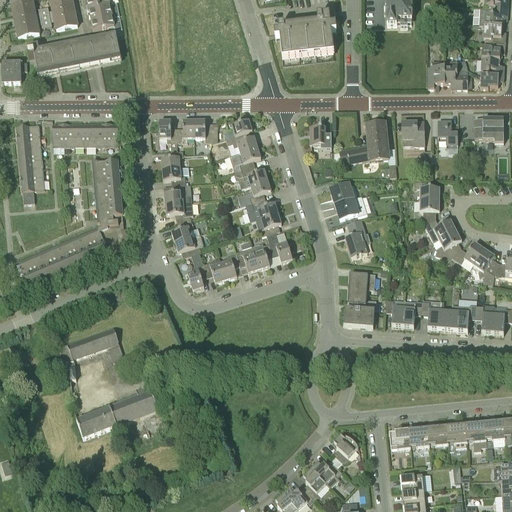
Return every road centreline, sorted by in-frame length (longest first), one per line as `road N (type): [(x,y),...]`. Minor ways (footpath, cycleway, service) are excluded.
road 1 (residential): [(329,275),(203,311),(185,302),(157,266)]
road 2 (residential): [(511,353),(331,341)]
road 3 (residential): [(329,275),(276,104)]
road 4 (residential): [(0,335),(157,266)]
road 5 (residential): [(157,266),(136,108)]
road 6 (unclassified): [(511,102),(355,104)]
road 7 (unclassified): [(276,104),(136,108)]
road 8 (residential): [(331,417),(275,480),(232,511)]
road 9 (residential): [(375,414),(511,401)]
road 10 (unclassified): [(136,108),(0,108)]
